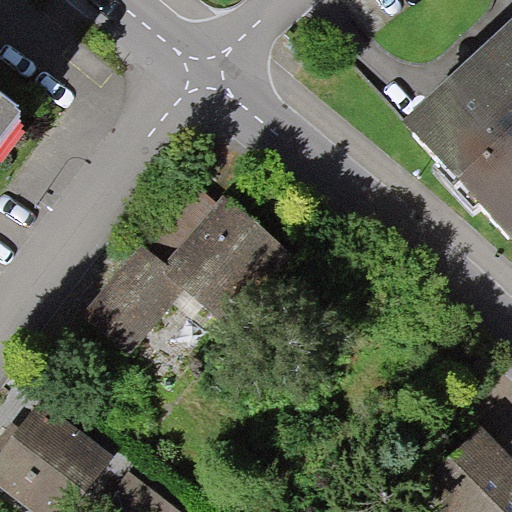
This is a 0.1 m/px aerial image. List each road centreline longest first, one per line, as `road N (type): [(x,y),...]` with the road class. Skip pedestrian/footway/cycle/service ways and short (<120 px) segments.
road 1 (residential): [(511,336),(206,73)]
road 2 (residential): [(206,73),(0,332)]
